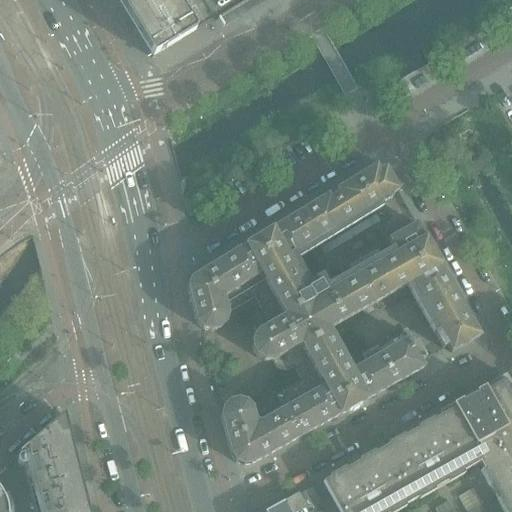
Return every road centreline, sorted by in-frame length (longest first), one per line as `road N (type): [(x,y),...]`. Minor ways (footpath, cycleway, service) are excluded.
road 1 (residential): [(212,511),(510,347)]
road 2 (residential): [(146,268),(386,124)]
road 3 (residential): [(386,124),(510,347)]
road 4 (secondary): [(204,511),(146,268)]
road 5 (residential): [(318,0),(180,83),(99,90)]
road 6 (secondary): [(38,152),(104,384)]
road 7 (secondary): [(146,268),(99,90)]
road 8 (secondary): [(104,384),(135,511)]
road 9 (residential): [(386,124),(493,59)]
road 10 (residential): [(0,445),(60,394),(104,384)]
